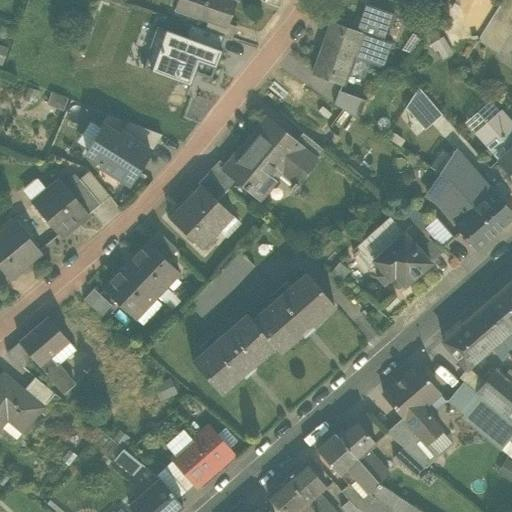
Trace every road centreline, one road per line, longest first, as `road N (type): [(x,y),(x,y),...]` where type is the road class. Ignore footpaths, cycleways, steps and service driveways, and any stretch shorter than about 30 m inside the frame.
road 1 (residential): [(0,336),(184,164),(308,0)]
road 2 (residential): [(511,253),(217,511)]
